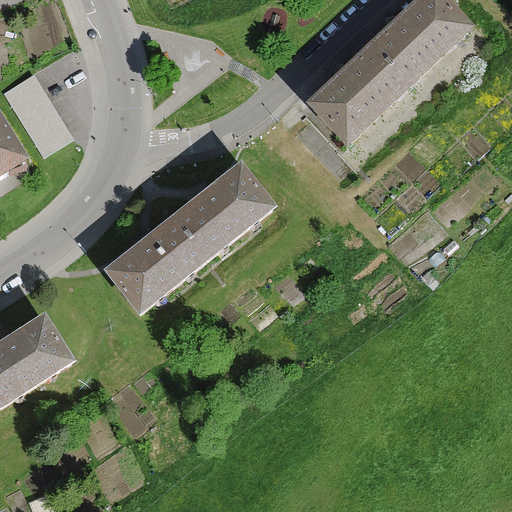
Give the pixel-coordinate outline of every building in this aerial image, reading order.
[(345,85),(306,121),(346,163),(473,44),(434,2),(405,28),(345,85)] [(35,80),(5,98),(43,162),(74,144),(35,80)] [(0,181),(29,163),(0,118),(0,181)] [(144,242),(106,272),(142,317),(278,208),(243,164),(206,192),(144,242)] [(0,342),(0,410),(76,363),(45,314),(7,338),(0,342)]
